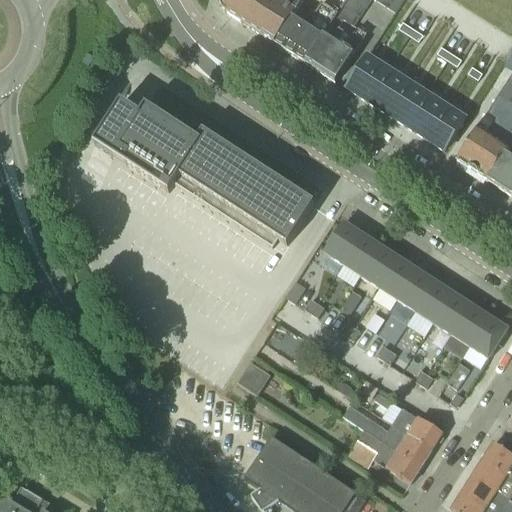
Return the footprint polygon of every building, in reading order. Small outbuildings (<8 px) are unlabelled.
[(223,0),(222,7),(223,13),(258,35),(281,0),(273,0),(223,0)] [(281,0),(258,35),(275,47),(293,20),(305,0),(284,0),(284,2),(281,0)] [(348,0),(338,16),(325,37),(305,67),(335,86),(367,38),(358,32),(349,46),(350,47),(348,51),(338,45),(344,36),(338,32),(343,23),(354,30),(373,1),(395,15),(404,0),(348,0)] [(305,67),(325,37),(338,16),(321,5),(307,29),(293,20),(275,47),(305,67)] [(409,39),(413,32),(403,26),(399,32),(409,39)] [(419,46),(423,39),(413,32),(409,39),(419,46)] [(451,57),(441,51),(437,57),(447,64),(451,57)] [(462,64),(451,57),(447,64),(457,70),(462,64)] [(367,105),(388,72),(368,59),(347,92),(367,105)] [(482,77),(472,71),(468,77),(478,84),(482,77)] [(386,117),(407,84),(388,72),(367,105),(386,117)] [(457,164),(488,185),(505,157),(511,146),(511,80),(507,89),(500,99),(499,99),(486,118),(487,119),(457,164)] [(405,129),(426,97),(407,84),(386,117),(405,129)] [(424,142),(445,109),(426,97),(405,129),(424,142)] [(314,207),(203,134),(197,143),(146,109),(140,118),(121,105),(94,147),(169,196),(174,187),(273,251),(278,243),(287,248),(314,207)] [(444,154),(465,122),(445,109),(424,142),(444,154)] [(511,200),(511,161),(505,157),(488,185),(511,200)] [(323,258),(342,270),(362,240),(343,227),(323,258)] [(362,240),(342,270),(360,282),(380,251),(362,240)] [(380,251),(360,282),(379,293),(398,263),(380,251)] [(398,263),(379,293),(397,305),(416,274),(398,263)] [(416,274),(397,305),(415,317),(435,286),(416,274)] [(435,286),(415,317),(433,328),(453,298),(435,286)] [(295,307),(300,299),(291,293),(286,301),(295,307)] [(453,298),(433,328),(451,340),(471,309),(453,298)] [(310,320),(317,310),(310,306),(304,316),(310,320)] [(489,321),(471,309),(451,340),(470,352),(489,321)] [(323,314),(317,310),(310,320),(317,324),(323,314)] [(508,333),(489,321),(470,352),(489,364),(508,333)] [(340,339),(347,343),(353,333),(347,329),(340,339)] [(360,337),(353,333),(347,343),(353,348),(360,337)] [(383,367),(389,357),(383,352),(376,362),(383,367)] [(389,357),(383,367),(390,371),(396,361),(389,357)] [(237,386),(257,400),(271,379),(251,366),(237,386)] [(412,383),(419,388),(425,378),(419,373),(412,383)] [(425,378),(419,388),(426,392),(432,382),(425,378)] [(447,386),(458,393),(464,385),(452,378),(447,386)] [(354,394),(343,386),(338,393),(350,401),(354,394)] [(458,393),(447,386),(438,400),(449,407),(458,393)] [(375,403),(388,412),(392,406),(379,397),(375,403)] [(463,402),(456,397),(449,408),(456,412),(457,411),(463,402)] [(407,415),(402,412),(392,427),(432,453),(443,436),(407,415)] [(422,470),(432,453),(392,427),(386,437),(381,434),(377,441),(422,470)] [(374,464),(386,471),(386,472),(410,488),(422,470),(377,441),(364,434),(357,445),(378,458),(374,464)] [(360,511),(366,504),(353,496),(271,441),(244,482),(260,493),(251,500),(259,511),(268,511),(278,505),(288,511),(360,511)] [(511,457),(494,446),(483,463),(511,481),(511,457)] [(511,481),(483,463),(473,480),(497,495),(508,502),(511,497),(511,496),(511,481)] [(487,511),(511,511),(505,508),(508,502),(497,495),(473,480),(462,497),(487,511)] [(38,511),(42,505),(21,492),(11,509),(3,504),(0,509),(0,511),(38,511)] [(487,511),(462,497),(452,511),(487,511)]
